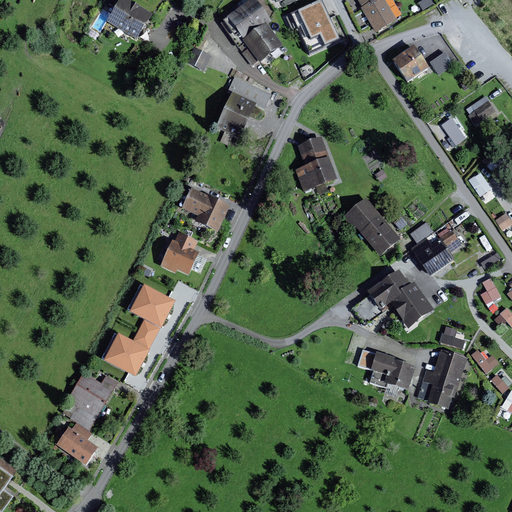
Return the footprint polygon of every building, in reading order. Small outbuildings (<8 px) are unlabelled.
[(152,14),(128,0),(121,0),(108,22),(137,39),(152,14)] [(272,21),(254,0),(251,0),(221,23),(254,65),(283,45),(268,25),(272,21)] [(322,0),(321,0),(290,15),(310,59),(344,43),(322,0)] [(356,0),(363,10),(373,26),(376,32),(396,20),(384,0),(356,0)] [(434,4),(431,0),(423,0),(418,3),(423,10),(434,4)] [(429,68),(415,48),(394,63),(408,83),(429,68)] [(195,49),(189,62),(204,70),(211,57),(195,49)] [(438,59),(431,63),(438,75),(453,65),(445,54),(438,59)] [(271,96),(235,78),(229,90),(233,92),(217,127),(226,131),(221,142),(229,146),(234,136),(239,139),(256,105),(265,109),(271,96)] [(485,97),(467,110),(477,124),(495,111),(485,97)] [(466,139),(451,119),(441,126),(456,146),(466,139)] [(337,180),(321,138),(300,146),(307,166),(298,170),(306,191),(337,180)] [(387,177),(382,171),(376,175),(380,182),(387,177)] [(491,189),(480,174),(470,181),(481,196),(491,189)] [(218,230),(229,207),(191,189),(182,208),(199,216),(197,221),(218,230)] [(399,239),(365,199),(344,218),(353,228),(356,226),(380,255),(399,239)] [(511,218),(508,213),(497,221),(505,232),(511,226),(511,218)] [(434,232),(427,223),(410,235),(417,244),(434,232)] [(437,241),(433,235),(412,250),(431,276),(456,258),(452,253),(463,246),(452,231),(437,241)] [(196,244),(196,242),(179,234),(176,242),(174,242),(162,267),(175,272),(177,270),(190,275),(199,253),(193,250),(196,244)] [(488,269),(503,259),(499,253),(485,263),(488,269)] [(409,285),(399,271),(369,292),(371,295),(352,309),(364,327),(394,306),(409,327),(434,310),(427,301),(414,282),(409,285)] [(500,297),(490,279),(483,283),(487,292),(481,295),(486,305),(500,297)] [(173,302),(141,286),(129,310),(160,326),(173,302)] [(511,314),(507,309),(494,320),(500,327),(507,321),(511,326),(511,314)] [(159,329),(144,322),(134,341),(148,349),(154,339),(159,329)] [(457,331),(447,328),(444,335),(443,334),(440,343),(462,350),(465,342),(454,338),(457,331)] [(135,375),(148,351),(114,334),(102,358),(135,375)] [(467,359),(442,351),(435,373),(427,371),(417,399),(448,410),(452,397),(454,398),(467,359)] [(478,351),(472,356),(486,374),(499,364),(493,356),(486,361),(478,351)] [(371,354),(364,352),(359,367),(373,372),(370,383),(386,388),(388,384),(407,390),(415,367),(371,354)] [(102,384),(85,374),(63,412),(77,423),(90,432),(118,384),(106,377),(102,384)] [(501,381),(497,376),(491,381),(503,395),(509,389),(507,388),(511,384),(505,377),(501,381)] [(511,391),(502,408),(511,414),(511,391)] [(69,428),(57,445),(87,466),(99,448),(88,440),(92,434),(90,432),(77,423),(72,430),(69,428)] [(17,471),(0,457),(0,511),(1,511),(2,511),(13,497),(3,489),(4,488),(9,482),(17,471)]
